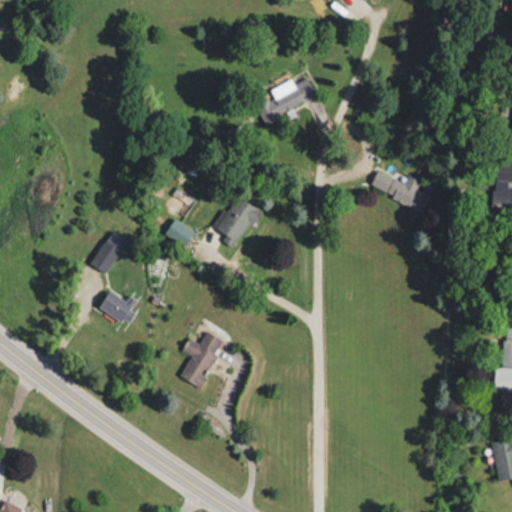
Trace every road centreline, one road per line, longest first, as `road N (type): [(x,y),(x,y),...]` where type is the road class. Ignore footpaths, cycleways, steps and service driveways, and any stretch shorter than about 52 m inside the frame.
road 1 (residential): [(316,511),(317,137)]
road 2 (tertiary): [(239,511),(0,338)]
